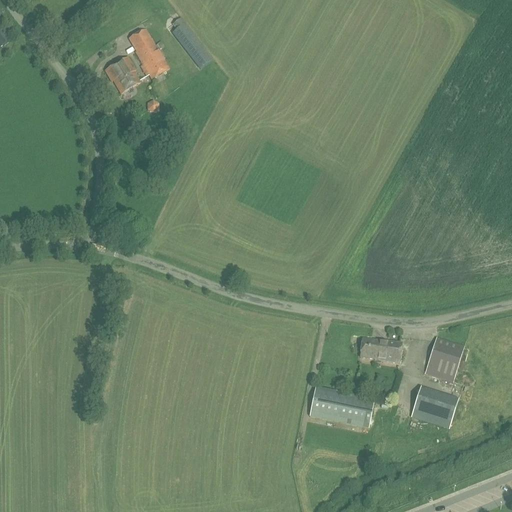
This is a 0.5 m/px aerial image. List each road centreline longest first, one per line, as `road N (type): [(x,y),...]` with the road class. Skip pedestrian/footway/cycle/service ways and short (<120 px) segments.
road 1 (unclassified): [(90,247),(245,298),(351,317),(428,322),(511,304)]
road 2 (unclassified): [(90,247),(96,133),(75,88),(10,0)]
